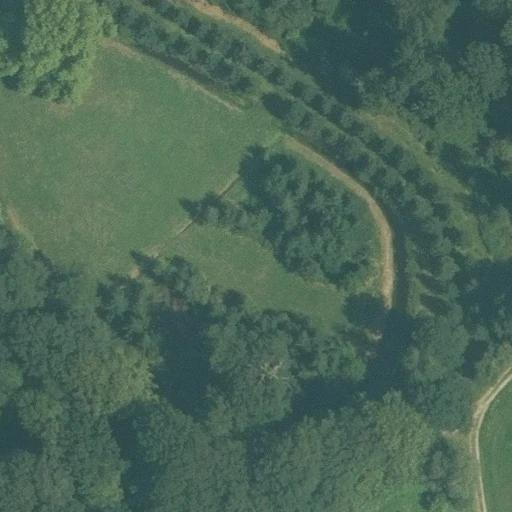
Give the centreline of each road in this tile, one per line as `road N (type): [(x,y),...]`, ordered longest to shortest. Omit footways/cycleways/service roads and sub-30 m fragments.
road 1 (track): [(474,403),(332,511)]
road 2 (track): [(479,511),(474,403),(511,361)]
